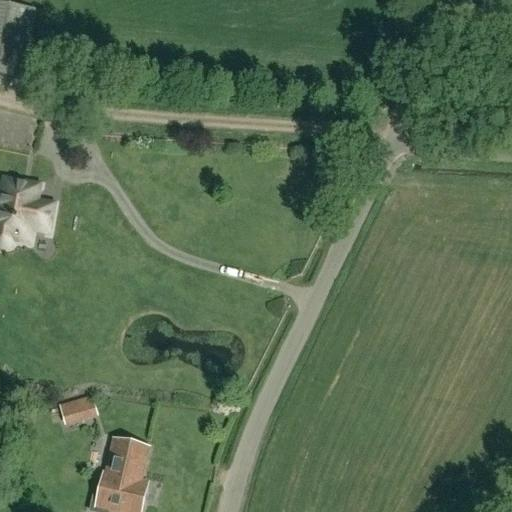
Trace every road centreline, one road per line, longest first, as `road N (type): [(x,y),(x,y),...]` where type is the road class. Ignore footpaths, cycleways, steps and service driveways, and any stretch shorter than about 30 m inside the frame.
road 1 (unclassified): [(230,511),(263,412),(393,141)]
road 2 (track): [(393,141),(365,132),(48,111),(0,100)]
road 3 (unclassified): [(393,141),(446,0)]
